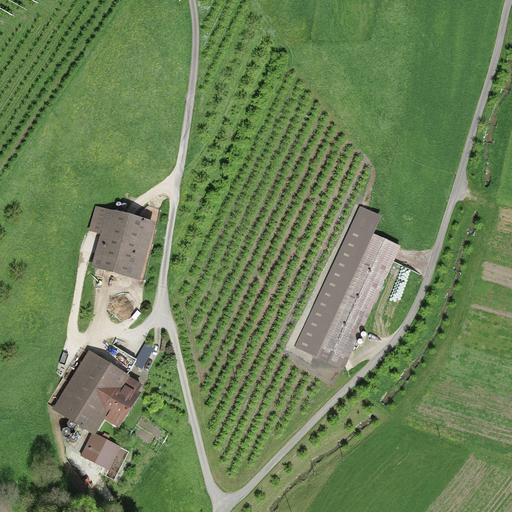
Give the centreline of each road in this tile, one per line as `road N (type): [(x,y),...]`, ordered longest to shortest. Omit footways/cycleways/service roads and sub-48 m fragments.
road 1 (unclassified): [(509,0),(409,319),(226,509)]
road 2 (unclassified): [(226,509),(206,473),(163,294),(195,57),(192,0)]
